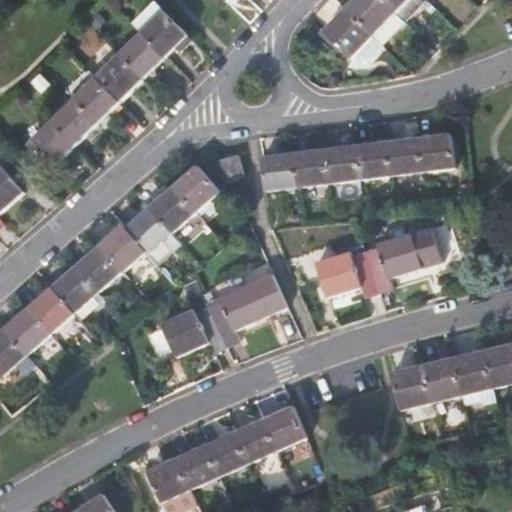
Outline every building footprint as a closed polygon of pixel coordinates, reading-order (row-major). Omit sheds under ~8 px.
[(356,0),(344,13),(371,39),(392,17),(373,0),(356,0)] [(408,0),(373,0),(392,17),(408,0)] [(410,21),(430,0),(413,0),(401,13),(410,21)] [(344,13),(321,37),(348,63),(371,39),(344,13)] [(140,37),(164,62),(187,40),(163,15),(140,37)] [(371,39),(379,48),(401,26),(392,17),(371,39)] [(117,60),(141,84),(164,62),(140,37),(117,60)] [(379,48),(371,39),(348,63),(360,74),(382,51),(379,48)] [(95,81),(119,106),(141,84),(117,60),(95,81)] [(119,106),(95,81),(72,103),(96,128),(119,106)] [(50,126),(73,150),(96,128),(72,103),(50,126)] [(416,117),(362,127),(365,144),(419,134),(416,117)] [(73,150),(50,126),(27,148),(50,172),(73,150)] [(450,138),(418,142),(422,175),(454,171),(450,138)] [(391,179),(422,175),(418,142),(387,146),(391,179)] [(360,183),(391,179),(387,146),(355,150),(360,183)] [(328,187),(360,183),(355,150),(324,154),(328,187)] [(297,191),(328,187),(324,154),(293,157),(297,191)] [(297,191),(293,157),(261,161),(265,195),(297,191)] [(248,190),(246,170),(227,173),(229,192),(248,190)] [(174,192),(196,218),(221,196),(198,171),(174,192)] [(0,215),(20,197),(0,173),(0,230),(2,229),(0,226),(0,215)] [(150,213),(172,238),(196,218),(174,192),(150,213)] [(172,238),(150,213),(126,234),(145,256),(148,259),(172,238)] [(126,234),(124,231),(100,252),(122,276),(145,256),(126,234)] [(411,237),(377,248),(378,252),(366,256),(378,297),(391,293),(388,282),(422,272),(411,237)] [(122,276),(100,252),(76,272),(98,297),(122,276)] [(351,260),(350,256),(317,267),(327,300),(361,290),(364,301),(378,297),(366,256),(351,260)] [(52,293),(74,318),(98,297),(76,272),(52,293)] [(253,286),(220,301),(221,305),(209,311),(226,350),(239,345),(234,333),(267,318),(253,286)] [(74,318),(52,293),(28,313),(50,338),(74,318)] [(196,317),(194,313),(162,327),(176,360),(209,345),(213,356),(226,350),(209,311),(196,317)] [(5,334),(26,359),(50,338),(28,313),(5,334)] [(0,337),(0,377),(2,380),(26,359),(5,334),(0,337)] [(511,348),(483,356),(491,392),(511,387),(511,348)] [(452,363),(460,400),(491,392),(483,356),(452,363)] [(460,400),(452,363),(422,370),(430,407),(460,400)] [(390,377),(399,414),(430,407),(422,370),(390,377)] [(264,422),(278,453),(307,440),(293,409),(264,422)] [(278,453),(264,422),(236,435),(249,466),(278,453)] [(207,448),(220,478),(249,466),(236,435),(207,448)] [(220,478),(207,448),(178,460),(192,491),(220,478)] [(148,474),(162,504),(192,491),(178,460),(148,474)] [(116,511),(107,496),(83,511),(116,511)]
